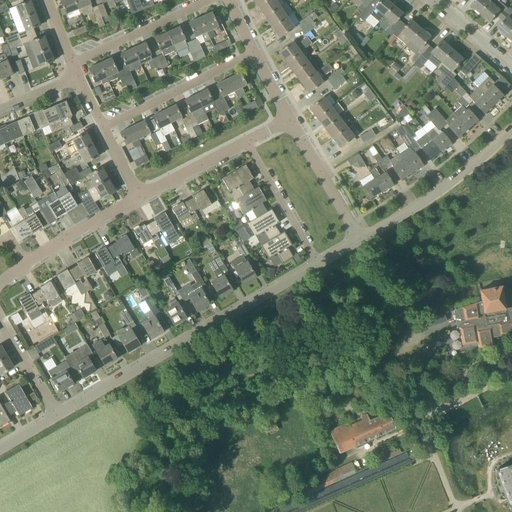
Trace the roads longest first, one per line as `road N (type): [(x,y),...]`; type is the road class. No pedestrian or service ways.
road 1 (residential): [(56,415),(317,263)]
road 2 (residential): [(359,238),(432,196),(511,128)]
road 3 (residential): [(102,128),(253,53)]
road 4 (residential): [(0,283),(138,197)]
road 5 (residential): [(70,64),(216,0)]
road 6 (residential): [(317,263),(247,142)]
road 7 (residential): [(359,238),(289,120)]
road 8 (residential): [(138,197),(247,142)]
